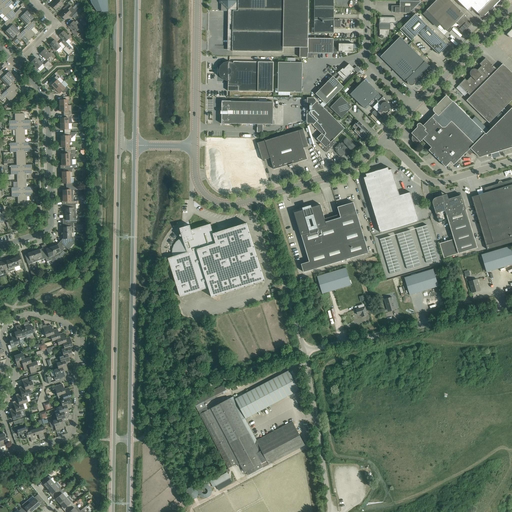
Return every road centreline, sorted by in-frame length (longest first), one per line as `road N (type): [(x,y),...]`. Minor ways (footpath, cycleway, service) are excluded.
road 1 (secondary): [(117,145),(112,440)]
road 2 (secondary): [(130,439),(135,145)]
road 3 (residential): [(14,448),(73,432),(77,340),(61,321),(10,317)]
road 4 (residential): [(0,247),(50,223),(47,102),(16,64)]
road 5 (unclassified): [(304,351),(511,304)]
road 6 (unclassified): [(331,511),(304,351)]
road 7 (unclassified): [(304,351),(258,197)]
road 8 (unclassified): [(383,137),(433,181),(511,160)]
road 9 (unclassified): [(194,146),(198,0)]
road 10 (secondary): [(135,145),(137,0)]
road 11 (secondary): [(119,0),(117,145)]
road 12 (unclassified): [(383,137),(349,169),(258,197)]
road 13 (unclassified): [(413,107),(511,8)]
road 14 (unclassified): [(413,107),(368,62),(366,0)]
